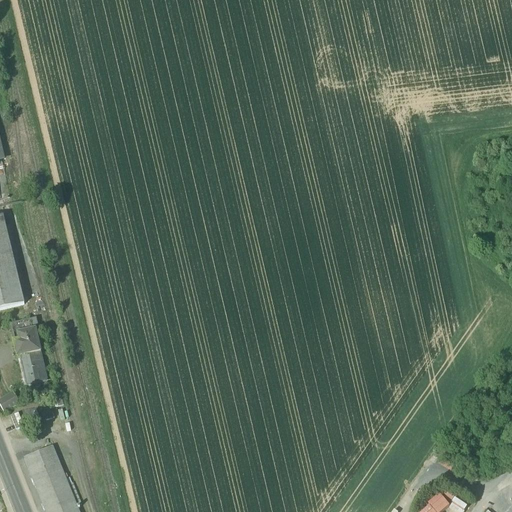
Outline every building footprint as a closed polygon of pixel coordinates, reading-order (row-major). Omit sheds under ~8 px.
[(0,311),(24,305),(3,218),(0,218),(0,311)] [(26,334),(18,335),(20,341),(14,342),(18,359),(21,358),(26,380),(46,376),(36,332),(39,331),(36,320),(23,323),(26,334)] [(11,326),(14,342),(20,341),(18,335),(26,334),(23,323),(11,326)] [(46,376),(26,380),(27,388),(48,383),(46,376)] [(14,394),(0,402),(0,406),(5,414),(20,405),(14,394)] [(40,406),(43,422),(54,420),(51,404),(40,406)] [(18,414),(10,417),(16,430),(23,427),(18,414)] [(23,459),(39,496),(68,485),(53,447),(23,459)] [(73,483),(68,485),(77,507),(82,505),(73,483)] [(39,496),(45,511),(79,511),(77,507),(68,485),(39,496)]
